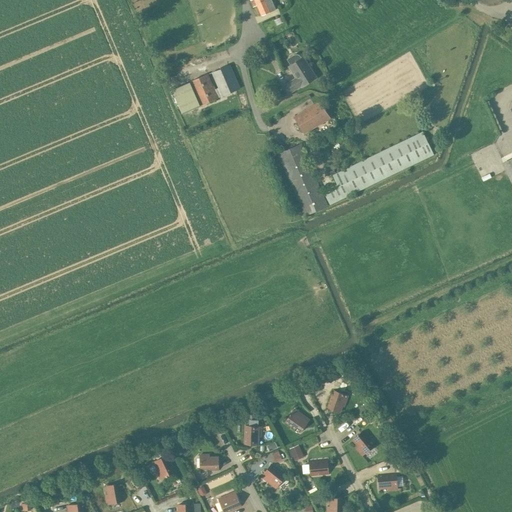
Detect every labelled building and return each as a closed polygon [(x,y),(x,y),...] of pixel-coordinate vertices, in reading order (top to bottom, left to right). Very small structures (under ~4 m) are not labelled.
[(253,0),(250,1),(253,8),(257,6),(261,15),(276,9),(271,0),(253,0)] [(283,16),(274,20),(276,25),(285,21),(283,16)] [(298,54),(295,54),(293,55),(287,59),(291,65),(289,67),(296,78),(284,85),(289,93),(301,86),(301,87),(316,78),(303,58),(302,58),(300,56),(299,55),(298,54)] [(240,88),(230,65),(211,73),(218,89),(215,90),(208,74),(172,90),(182,113),(200,106),(219,98),(218,97),(221,96),(222,97),(240,88)] [(329,118),(320,102),(294,116),(303,132),(329,118)] [(434,155),(422,131),(332,175),(337,186),(324,193),(330,205),(434,155)] [(328,206),(301,144),(278,154),(304,216),(328,206)] [(511,158),(502,164),(511,184),(511,158)] [(353,367),(348,365),(344,367),(344,372),(348,375),(353,372),(353,367)] [(302,379),(296,382),(300,390),(306,387),(302,379)] [(293,383),(287,385),(291,396),(297,393),(293,383)] [(316,383),(310,386),(313,392),(319,389),(316,383)] [(347,395),(333,390),(327,407),(339,412),(341,405),(343,406),(347,395)] [(367,401),(365,406),(367,410),(372,409),(374,405),(371,401),(367,401)] [(301,414),(294,409),(285,422),(299,432),(307,422),(300,416),(301,414)] [(372,412),(367,416),(368,417),(371,421),(372,423),(377,418),(372,412)] [(261,426),(245,426),(244,444),(257,444),(258,435),(261,436),(261,426)] [(374,446),(363,431),(352,439),(358,446),(356,448),(362,455),(374,446)] [(164,448),(167,446),(167,442),(165,440),(162,439),(159,441),(158,444),(160,447),(164,448)] [(186,439),(178,446),(185,454),(193,447),(186,439)] [(275,442),(267,446),(269,451),(277,447),(275,442)] [(298,445),(290,449),(293,456),(295,461),(304,457),(298,445)] [(279,452),(272,455),(275,461),(282,459),(279,452)] [(209,457),(209,454),(199,455),(200,470),(218,470),(218,457),(209,457)] [(174,472),(166,455),(155,461),(158,469),(156,470),(160,479),(174,472)] [(398,455),(387,459),(389,464),(392,463),(393,466),(401,463),(398,455)] [(328,473),(326,459),(309,461),(311,475),(328,473)] [(285,475),(271,464),(263,474),(270,480),(268,482),(275,488),(285,475)] [(397,489),(396,473),(378,475),(379,488),(388,487),(388,490),(397,489)] [(194,476),(190,479),(193,486),(198,483),(194,476)] [(81,482),(74,485),(77,494),(84,491),(81,482)] [(122,501),(119,483),(106,486),(108,495),(105,495),(107,504),(122,501)] [(199,488),(198,490),(200,494),(202,495),(205,494),(206,491),(204,487),(202,486),(199,488)] [(226,511),(241,506),(235,491),(218,499),(223,511),(226,511)] [(318,494),(311,497),(314,504),(320,502),(318,494)] [(47,499),(51,506),(56,504),(52,497),(49,498),(47,499)] [(342,511),(343,498),(330,497),(330,506),(327,506),(326,511),(342,511)] [(84,511),(83,503),(70,505),(70,511),(84,511)]
